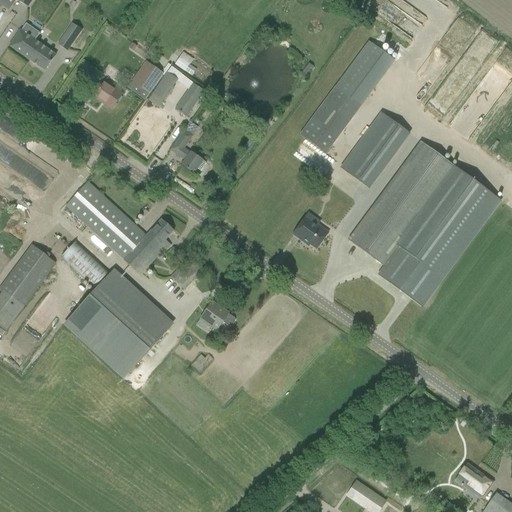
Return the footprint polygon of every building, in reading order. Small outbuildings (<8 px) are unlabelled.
[(0,0),(0,8),(1,9),(2,7),(9,11),(16,0),(27,8),(32,0),(0,0)] [(273,23),(271,26),(278,32),(281,29),(273,23)] [(67,52),(81,31),(72,25),(58,46),(67,52)] [(20,31),(9,47),(45,72),(56,56),(34,41),(39,34),(33,29),(27,36),(21,32),(20,31)] [(405,56),(385,42),(354,85),(374,100),(405,56)] [(295,51),(291,55),(300,62),(303,58),(295,51)] [(192,75),(195,70),(189,66),(194,59),(183,52),(175,65),(192,75)] [(132,84),(148,95),(149,95),(163,75),(157,71),(146,64),(132,84)] [(303,72),(303,73),(307,76),(314,66),(310,64),(303,72)] [(181,75),(171,68),(167,74),(166,73),(152,94),(164,102),(169,96),(171,97),(173,93),(171,92),(172,90),(171,89),(181,75)] [(93,98),(111,110),(122,95),(104,82),(93,98)] [(194,84),(181,102),(175,110),(186,117),(204,91),(194,84)] [(324,103),(300,136),(325,155),(349,122),(324,103)] [(341,168),(372,189),(412,132),(381,111),(341,168)] [(184,149),(193,136),(185,130),(170,151),(184,161),(181,166),(193,175),(197,169),(200,172),(206,164),(202,161),(203,161),(190,153),(184,149)] [(421,308),(499,201),(420,143),(348,241),(385,268),(385,269),(384,270),(384,272),(384,273),(384,274),(384,275),(385,276),(385,277),(385,279),(386,280),(387,282),(388,283),(389,284),(390,285),(421,308)] [(171,246),(165,241),(173,232),(161,220),(146,237),(88,183),(66,207),(124,261),(123,262),(139,276),(162,252),(164,253),(171,246)] [(1,201),(0,202),(0,213),(4,216),(10,206),(1,201)] [(293,235),(305,244),(308,247),(310,245),(316,250),(327,235),(304,219),(293,235)] [(61,258),(94,289),(107,274),(74,243),(61,258)] [(0,287),(0,292),(22,309),(55,264),(30,245),(0,287)] [(165,255),(171,260),(178,252),(173,248),(165,255)] [(183,274),(178,269),(170,278),(175,283),(184,291),(204,270),(195,262),(183,274)] [(68,320),(128,374),(168,331),(108,276),(68,320)] [(234,319),(228,315),(229,314),(212,302),(200,320),(216,332),(222,323),(228,327),(231,327),(234,322),(234,319)] [(431,418),(417,410),(390,454),(407,464),(426,433),(423,431),(431,418)] [(491,483),(466,465),(455,482),(480,500),(491,483)] [(361,488),(353,499),(371,511),(375,511),(382,502),(361,488)] [(486,509),(483,511),(511,511),(511,505),(498,496),(493,502),(485,497),(480,504),(486,509)]
